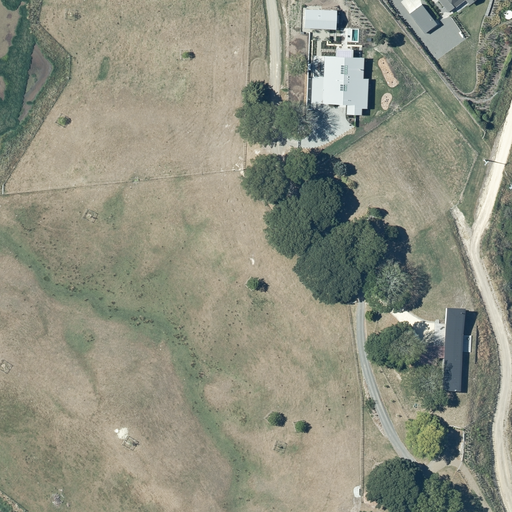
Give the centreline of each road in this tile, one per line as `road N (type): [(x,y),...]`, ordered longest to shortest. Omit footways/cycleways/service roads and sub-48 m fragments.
road 1 (track): [(510,511),(481,288),(409,134),(323,0)]
road 2 (unknown): [(487,511),(461,472),(445,468),(409,511)]
